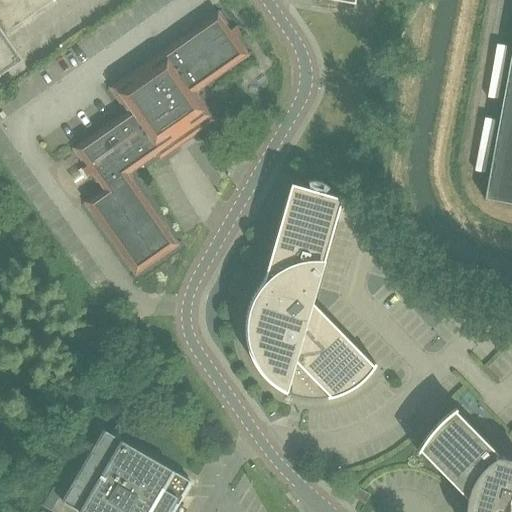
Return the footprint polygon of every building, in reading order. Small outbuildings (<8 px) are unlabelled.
[(0,0),(0,75),(23,60),(5,35),(53,0),(0,0)] [(230,31),(218,13),(111,88),(128,111),(75,148),(87,167),(83,169),(88,176),(92,173),(104,190),(86,202),(136,273),(177,244),(127,173),(156,153),(160,157),(178,144),(171,133),(188,122),(192,128),(210,115),(194,92),(247,55),(235,38),(239,35),(235,28),(230,31)] [(511,49),(485,199),(511,203),(511,49)] [(325,259),(336,219),(342,198),(291,183),(264,279),(260,285),(256,292),(250,301),(248,309),(246,318),(245,329),(245,336),(246,343),(248,351),(251,358),(253,363),(258,370),(263,376),(267,380),(272,384),(277,388),(286,393),(295,360),(329,395),(327,395),(328,397),(333,396),(344,394),(349,391),(355,388),(361,383),(367,377),(373,369),(375,367),(376,364),(374,363),(373,364),(312,302),(325,259)] [(511,511),(511,458),(501,456),(499,457),(499,458),(497,459),(496,456),(498,454),(455,410),(457,409),(456,408),(451,411),(446,415),(441,420),(437,424),(433,429),(429,434),(425,439),(421,445),(418,451),(419,451),(420,450),(471,502),(471,506),(471,510),(470,511),(511,511)] [(103,430),(62,500),(51,493),(41,509),(42,510),(41,511),(78,511),(79,511),(81,511),(170,511),(189,481),(103,430)] [(352,496),(356,498),(365,503),(370,494),(363,490),(357,487),(352,496)]
